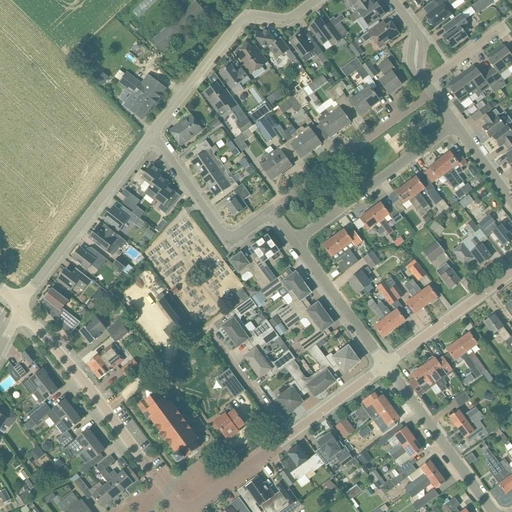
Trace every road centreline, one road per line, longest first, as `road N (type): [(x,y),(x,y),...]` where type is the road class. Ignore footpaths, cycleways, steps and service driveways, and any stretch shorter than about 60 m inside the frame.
road 1 (tertiary): [(182,511),(106,408),(19,310)]
road 2 (unclassified): [(149,131),(249,13),(284,20),(315,0)]
road 3 (unclassified): [(19,310),(149,131)]
road 4 (residential): [(293,243),(454,124)]
road 5 (residential): [(430,93),(269,211)]
road 6 (residential): [(493,511),(382,363)]
road 7 (residential): [(269,211),(225,235),(149,131)]
road 8 (unclassified): [(382,363),(511,269)]
road 9 (residential): [(223,310),(207,327),(287,433)]
road 10 (residential): [(382,363),(293,243)]
road 11 (unclassified): [(184,511),(287,433)]
